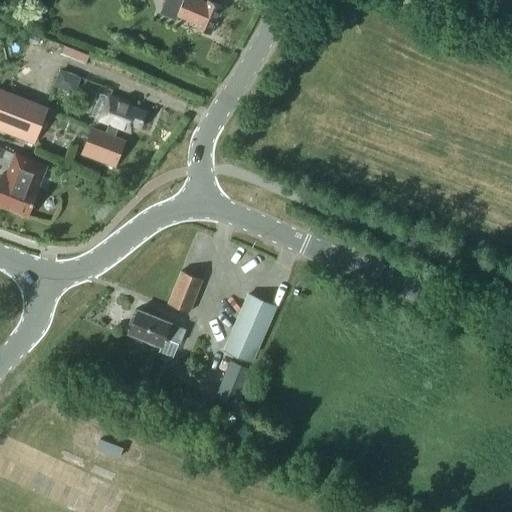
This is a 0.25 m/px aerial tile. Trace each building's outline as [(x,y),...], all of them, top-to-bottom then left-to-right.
[(176,20),(178,15),(198,24),(196,28),(210,34),(215,22),(216,23),(223,6),(209,0),(207,0),(207,2),(200,0),(164,0),(160,13),(176,20)] [(64,45),(61,52),(85,62),(88,55),(64,45)] [(60,69),(54,85),(75,93),(81,77),(60,69)] [(0,88),(0,129),(34,143),(48,108),(0,88)] [(116,164),(126,140),(116,136),(120,125),(132,130),(134,124),(141,127),(146,112),(128,105),(130,99),(111,92),(101,118),(110,121),(106,132),(93,127),(84,151),(116,164)] [(0,164),(6,167),(13,151),(0,145),(0,164)] [(39,187),(38,187),(45,167),(15,155),(8,175),(2,173),(0,178),(0,204),(27,216),(39,187)] [(189,311),(202,279),(181,270),(168,303),(189,311)] [(252,362),(276,306),(248,294),(224,349),(252,362)] [(173,323),(138,309),(129,332),(161,345),(165,337),(180,343),(186,329),(173,324),(173,323)] [(253,368),(231,359),(215,396),(238,405),(253,368)] [(180,415),(196,422),(203,405),(186,398),(180,415)]
